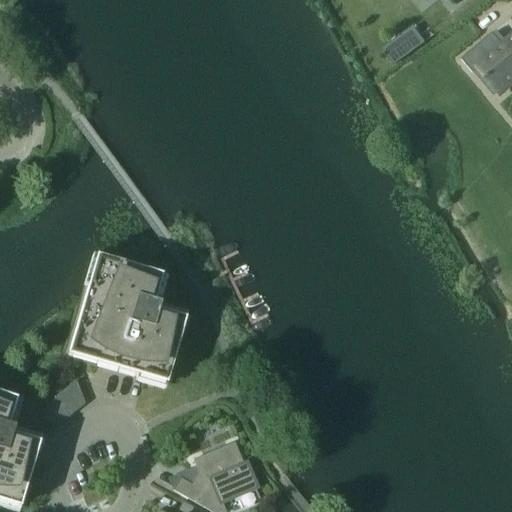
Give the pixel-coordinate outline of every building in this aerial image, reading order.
[(472,74),(478,68),(500,94),(511,83),(511,37),(502,46),(492,34),(460,61),(472,74)] [(98,260),(69,359),(167,388),(187,323),(159,315),(160,309),(155,308),(163,280),(98,260)] [(56,401),(71,419),(86,407),(77,385),(66,392),(61,396),(56,401)] [(0,397),(0,504),(21,511),(41,446),(13,438),(15,432),(9,431),(18,403),(0,397)] [(195,489),(181,481),(173,494),(205,511),(224,511),(222,505),(255,491),(246,468),(245,469),(235,446),(193,463),(200,480),(195,489)]
